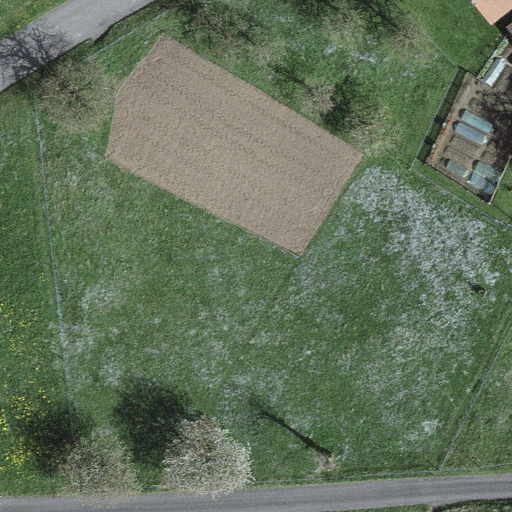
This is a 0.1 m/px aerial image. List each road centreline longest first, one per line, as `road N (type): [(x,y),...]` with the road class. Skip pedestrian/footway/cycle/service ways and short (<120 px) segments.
road 1 (track): [(87,511),(305,495),(511,491)]
road 2 (unclassified): [(0,81),(127,0)]
